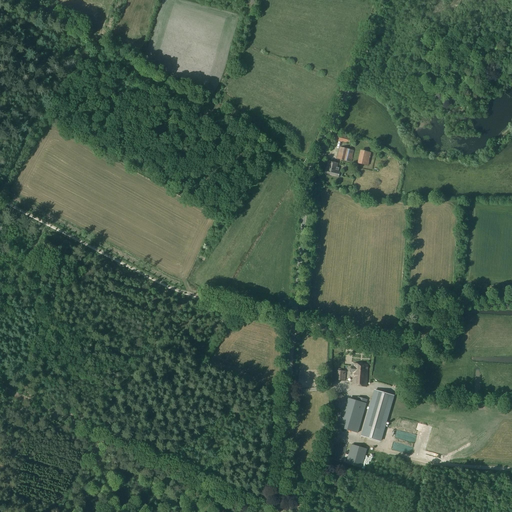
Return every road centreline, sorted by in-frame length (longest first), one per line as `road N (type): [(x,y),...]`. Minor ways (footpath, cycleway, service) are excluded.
road 1 (unclassified): [(294,322),(312,164),(387,0)]
road 2 (track): [(0,385),(260,511)]
road 3 (unclassified): [(294,322),(403,346),(454,304),(511,304)]
road 4 (track): [(35,0),(224,112)]
road 5 (unclassified): [(276,511),(294,322)]
